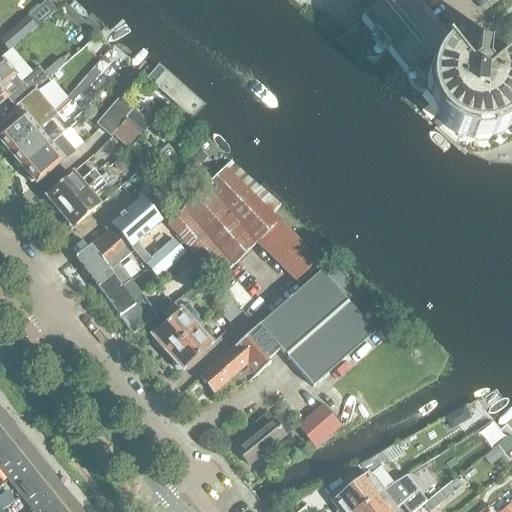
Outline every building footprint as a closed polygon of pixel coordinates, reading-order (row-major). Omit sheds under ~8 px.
[(385,0),(361,20),(371,32),(376,33),(388,47),(387,52),(406,75),(411,75),(423,89),(422,95),(440,116),(438,118),(439,119),(440,119),(442,122),(445,124),(449,128),(452,129),(456,132),(461,134),(466,136),(469,137),(473,137),(476,137),(480,137),(483,137),(487,137),(490,136),(494,135),(497,134),(500,133),(505,130),(508,128),(511,126),(511,124),(511,57),(511,58),(508,56),(505,54),(502,53),(499,54),(492,56),(489,56),(486,57),(486,52),(475,51),(474,69),(468,73),(407,0),(385,0)] [(0,40),(9,52),(36,29),(27,18),(0,40)] [(15,108),(45,82),(61,67),(57,63),(48,70),(49,70),(44,74),(38,68),(20,83),(14,76),(15,75),(3,61),(0,63),(0,104),(7,99),(15,108)] [(192,120),(205,106),(159,65),(146,79),(192,120)] [(94,68),(67,98),(72,103),(79,95),(80,97),(101,74),(94,68)] [(49,122),(67,106),(53,91),(45,82),(15,108),(0,120),(0,142),(2,145),(1,149),(5,153),(9,153),(10,155),(49,122)] [(122,103),(100,128),(111,137),(113,135),(127,120),(126,119),(132,112),(122,103)] [(151,129),(134,113),(127,120),(143,136),(144,137),(151,129)] [(143,136),(127,120),(113,135),(129,150),(143,136)] [(49,122),(10,155),(15,160),(14,164),(18,168),(22,168),(23,170),(61,137),(49,122)] [(61,137),(23,170),(27,175),(26,179),(30,183),(34,183),(36,185),(75,154),(61,137)] [(168,144),(158,153),(171,168),(181,159),(168,144)] [(171,168),(158,153),(148,162),(161,177),(171,168)] [(187,156),(177,166),(188,177),(198,168),(187,156)] [(121,175),(128,168),(121,161),(113,168),(121,175)] [(211,162),(205,168),(212,175),(218,168),(211,162)] [(298,286),(320,263),(272,214),(281,206),(229,163),(166,226),(168,228),(162,233),(178,250),(187,260),(203,280),(209,275),(214,281),(223,292),(228,298),(239,310),(252,299),(227,270),(231,266),(233,267),(256,244),(298,286)] [(58,217),(102,179),(96,172),(84,182),(76,172),(43,199),(58,217)] [(108,186),(102,179),(58,217),(70,232),(103,204),(97,196),(108,186)] [(117,227),(109,234),(122,251),(119,253),(125,261),(161,234),(138,204),(114,223),(117,227)] [(122,251),(109,234),(91,247),(76,258),(99,289),(112,279),(122,290),(131,283),(118,266),(125,261),(119,253),(122,251)] [(148,270),(141,275),(148,285),(156,279),(148,270)] [(375,334),(321,272),(260,325),(281,350),(280,351),(313,388),(375,334)] [(204,282),(197,274),(188,282),(194,289),(204,282)] [(112,279),(99,289),(132,336),(157,317),(131,283),(122,290),(112,279)] [(167,354),(196,329),(203,322),(188,305),(179,312),(167,297),(158,303),(164,311),(161,313),(168,322),(152,337),(153,338),(152,339),(152,343),(156,348),(160,349),(161,347),(167,354)] [(241,313),(239,310),(228,298),(219,307),(224,313),(222,315),(229,323),(241,313)] [(268,362),(280,351),(281,350),(260,325),(200,378),(214,394),(248,365),(257,376),(270,364),(268,362)] [(211,346),(196,329),(167,354),(173,361),(172,362),(172,366),(177,371),(180,371),(182,370),(183,371),(211,346)] [(317,450),(343,428),(325,406),(299,428),(317,450)] [(466,407),(447,417),(454,430),(467,423),(470,415),(466,407)] [(0,431),(10,423),(0,410),(0,431)] [(285,436),(273,421),(267,414),(255,423),(261,431),(236,450),(249,466),(285,436)] [(10,423),(0,431),(0,458),(23,440),(10,423)] [(23,440),(0,458),(0,470),(7,479),(36,456),(23,440)] [(489,466),(504,454),(498,446),(482,457),(489,466)] [(395,458),(386,448),(356,466),(366,478),(334,504),(339,510),(336,511),(357,511),(381,493),(370,479),(382,468),(395,458)] [(36,456),(7,479),(20,496),(49,473),(36,456)] [(33,511),(63,489),(49,473),(20,496),(33,511)] [(460,488),(454,480),(451,483),(445,487),(446,488),(451,495),(460,488)] [(388,487),(381,493),(357,511),(393,511),(396,511),(394,509),(402,504),(388,487)] [(426,511),(428,511),(451,495),(446,488),(445,487),(427,502),(422,506),(423,507),(426,511)] [(67,511),(76,506),(63,489),(33,511),(67,511)] [(418,491),(401,504),(408,511),(413,511),(419,507),(422,506),(427,502),(418,491)] [(497,510),(505,504),(499,496),(491,503),(497,510)]
